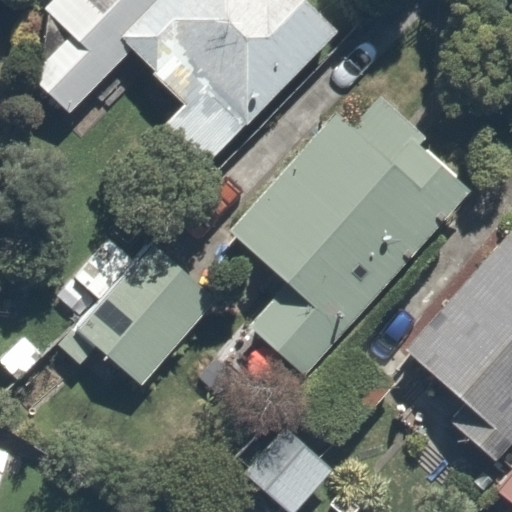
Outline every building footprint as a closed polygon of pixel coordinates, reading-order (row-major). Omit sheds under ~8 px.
[(332,21),(311,0),(41,0),(67,27),(28,66),(64,103),(119,48),(169,99),(157,111),(197,152),(332,21)] [(283,361),(462,176),(365,83),(218,236),(263,280),(232,312),(283,361)] [(511,412),(511,242),(495,227),(397,342),(458,394),(440,415),(481,449),(511,412)] [(132,377),(211,296),(148,235),(50,336),(82,367),(102,347),(132,377)] [(284,511),(333,459),(299,428),(251,479),(284,511)] [(0,475),(9,443),(0,440),(0,475)] [(511,460),(491,489),(511,503),(511,460)]
